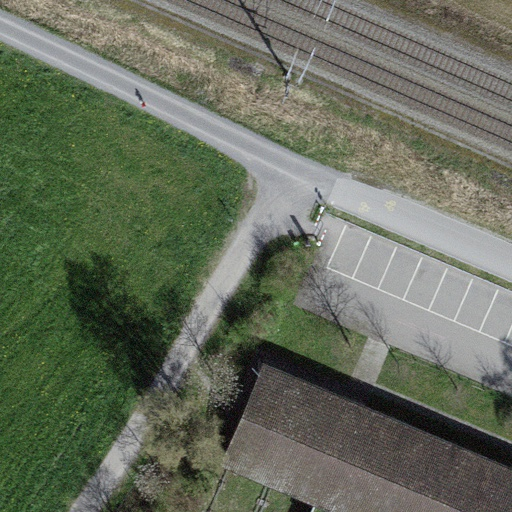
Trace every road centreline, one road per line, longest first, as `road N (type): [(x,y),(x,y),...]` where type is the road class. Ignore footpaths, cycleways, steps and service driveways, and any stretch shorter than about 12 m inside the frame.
road 1 (track): [(293,172),(81,511)]
road 2 (track): [(0,29),(293,172)]
